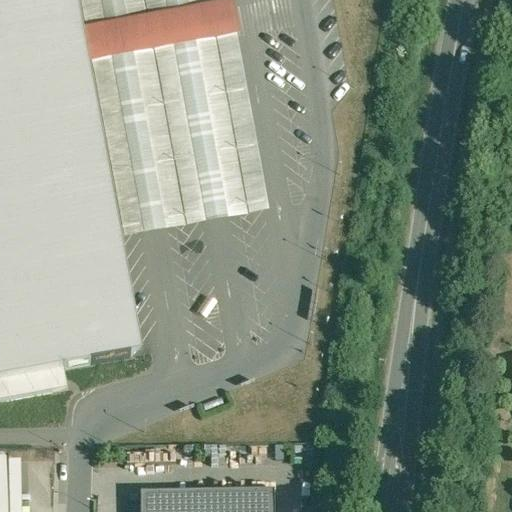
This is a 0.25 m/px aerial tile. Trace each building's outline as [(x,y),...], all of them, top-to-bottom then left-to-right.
[(66,0),(0,0),(0,383),(49,375),(132,359),(66,0)] [(229,0),(78,0),(124,243),(269,216),(229,0)] [(218,305),(208,299),(197,315),(206,321),(218,305)] [(49,375),(0,383),(0,403),(52,394),(49,375)] [(11,511),(10,463),(0,462),(0,511),(11,511)] [(274,511),(275,494),(141,496),(141,511),(274,511)]
